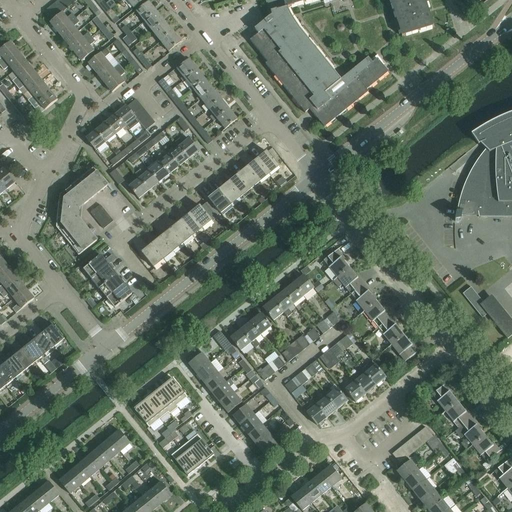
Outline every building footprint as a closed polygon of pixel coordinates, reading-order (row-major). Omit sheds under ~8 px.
[(59,0),(54,4),(61,14),(62,13),(66,10),(59,0)] [(65,0),(58,0),(59,0),(66,10),(71,6),(65,0)] [(126,0),(134,8),(143,0),(126,0)] [(269,0),(273,14),(254,30),(258,34),(250,41),(267,63),(265,64),(305,114),(309,110),(324,128),(368,93),(366,90),(388,73),(383,66),(377,59),(379,57),(377,55),(370,61),(368,58),(340,80),(299,29),(287,9),(314,0),(319,0),(320,0),(321,0),(389,0),(401,37),(411,34),(411,37),(415,36),(414,33),(423,30),(424,33),(426,32),(427,32),(426,29),(433,27),(427,5),(429,4),(428,1),(426,2),(425,0),(269,0)] [(157,13),(148,2),(136,12),(145,22),(157,13)] [(106,14),(110,10),(105,3),(100,7),(106,14)] [(61,14),(54,4),(49,8),(57,17),(61,14)] [(99,11),(93,4),(89,8),(94,14),(99,11)] [(57,17),(49,8),(45,11),(52,21),(57,17)] [(110,10),(106,14),(112,21),(116,17),(110,10)] [(61,14),(57,17),(52,21),(50,23),(58,33),(76,18),(72,14),(67,19),(62,13),(61,14)] [(157,13),(145,22),(153,32),(165,23),(157,13)] [(96,17),(96,18),(92,21),(98,28),(102,24),(96,17)] [(79,23),(76,18),(58,33),(65,42),(78,32),(74,27),(79,23)] [(173,32),(165,23),(153,32),(161,42),(173,32)] [(125,26),(121,30),(127,37),(131,33),(125,26)] [(110,34),(104,27),(100,30),(106,37),(110,34)] [(82,38),(78,32),(65,42),(73,52),(91,38),(88,33),(82,38)] [(181,42),(173,32),(161,42),(169,52),(181,42)] [(137,40),(131,33),(127,37),(132,43),(137,40)] [(95,42),(91,38),(73,52),(81,62),(94,52),(89,46),(95,42)] [(119,50),(123,47),(117,40),(113,44),(119,50)] [(10,42),(0,50),(0,55),(2,58),(0,59),(0,66),(18,52),(10,42)] [(110,54),(106,49),(88,64),(96,74),(109,63),(104,58),(110,54)] [(139,60),(143,56),(137,49),(133,53),(139,60)] [(131,57),(125,50),(121,53),(127,60),(131,57)] [(18,52),(0,66),(4,71),(9,66),(13,72),(26,62),(18,52)] [(143,56),(139,60),(148,71),(152,68),(143,56)] [(138,67),(133,60),(129,63),(134,70),(138,67)] [(189,60),(177,70),(185,80),(197,70),(189,60)] [(26,62),(13,72),(18,77),(12,82),(16,86),(34,71),(26,62)] [(109,63),(96,74),(104,83),(122,69),(119,64),(113,69),(109,63)] [(125,73),(122,69),(104,83),(112,93),(124,83),(120,77),(125,73)] [(197,70),(185,80),(193,90),(205,80),(197,70)] [(42,81),(34,71),(16,86),(19,90),(25,86),(29,91),(42,81)] [(162,79),(158,83),(167,94),(171,91),(162,79)] [(213,90),(205,80),(193,90),(201,100),(213,90)] [(42,81),(29,91),(33,96),(28,101),(31,105),(49,91),(42,81)] [(0,90),(4,95),(8,92),(3,85),(0,87),(0,90)] [(213,90),(201,100),(205,105),(201,108),(205,113),(209,110),(221,100),(213,90)] [(57,101),(49,91),(31,105),(35,109),(40,105),(45,111),(57,101)] [(177,98),(171,91),(167,94),(173,101),(177,98)] [(8,92),(4,95),(12,105),(16,101),(8,92)] [(136,100),(127,107),(126,107),(130,112),(140,104),(136,100)] [(229,110),(221,100),(209,110),(213,115),(210,117),(213,122),(217,119),(229,110)] [(24,111),(16,101),(12,105),(20,114),(24,111)] [(144,109),(140,104),(130,112),(134,117),(144,109)] [(182,104),(178,107),(183,114),(188,111),(182,104)] [(130,112),(126,107),(116,115),(129,131),(139,122),(138,122),(134,117),(130,112)] [(144,109),(134,117),(138,122),(147,114),(144,109)] [(229,110),(217,119),(225,130),(237,120),(229,110)] [(188,111),(183,114),(189,121),(193,117),(188,111)] [(484,126),(471,134),(478,145),(480,144),(486,150),(482,154),(480,156),(478,159),(472,169),(467,179),(462,190),(459,201),(457,212),(456,212),(454,222),(461,221),(461,216),(473,214),(473,213),(478,212),(479,217),(511,217),(511,112),(508,114),(500,118),(484,126)] [(28,124),(32,121),(26,114),(22,117),(28,124)] [(151,119),(147,114),(138,122),(139,122),(142,126),(151,119)] [(169,125),(177,119),(173,114),(165,121),(169,125)] [(116,115),(106,123),(116,135),(123,129),(125,132),(128,129),(129,131),(116,115)] [(185,132),(189,129),(181,118),(176,122),(185,132)] [(151,119),(142,126),(146,131),(155,123),(151,119)] [(116,135),(106,123),(96,131),(106,143),(116,135)] [(199,134),(203,130),(198,123),(193,127),(199,134)] [(203,130),(199,134),(208,145),(212,141),(203,130)] [(106,143),(96,131),(86,139),(96,151),(106,143)] [(162,133),(155,138),(159,143),(166,137),(162,133)] [(140,145),(147,139),(144,135),(137,140),(140,145)] [(159,143),(155,138),(148,144),(152,148),(159,143)] [(189,139),(184,143),(180,138),(175,142),(179,147),(188,159),(198,151),(189,139)] [(140,145),(137,140),(127,148),(130,153),(140,145)] [(188,159),(179,147),(169,155),(178,167),(188,159)] [(130,153),(127,148),(117,156),(120,161),(130,153)] [(146,153),(142,149),(135,154),(139,159),(146,153)] [(269,175),(279,167),(266,152),(257,160),(269,175)] [(139,159),(135,154),(128,160),(132,164),(139,159)] [(169,155),(164,159),(160,154),(155,158),(157,160),(157,161),(168,175),(178,167),(169,155)] [(120,161),(117,156),(110,162),(113,166),(120,161)] [(257,160),(247,168),(259,183),(269,175),(257,160)] [(168,175),(157,161),(147,169),(149,171),(158,183),(168,175)] [(93,168),(70,187),(71,188),(66,192),(65,191),(60,195),(56,227),(79,255),(96,241),(78,218),(79,208),(78,206),(82,202),(84,205),(107,186),(93,168)] [(247,168),(237,175),(250,191),(259,183),(247,168)] [(4,169),(0,171),(0,181),(7,190),(15,183),(4,169)] [(124,181),(115,170),(110,175),(118,186),(124,181)] [(149,171),(144,175),(140,170),(135,174),(139,179),(148,191),(158,183),(149,171)] [(250,191),(237,175),(228,183),(240,198),(250,191)] [(139,179),(134,183),(131,180),(126,184),(138,199),(148,191),(139,179)] [(228,183),(218,191),(230,206),(240,198),(228,183)] [(208,199),(209,201),(205,204),(217,218),(221,215),(220,214),(230,206),(218,191),(208,199)] [(100,205),(91,213),(103,229),(113,221),(100,205)] [(141,223),(132,213),(133,212),(127,206),(121,212),(132,224),(135,221),(139,225),(141,223)] [(190,214),(202,229),(212,221),(199,206),(190,214)] [(190,214),(180,222),(192,237),(202,229),(190,214)] [(180,222),(170,229),(182,245),(192,237),(180,222)] [(170,229),(161,237),(173,252),(182,245),(170,229)] [(173,252),(161,237),(151,245),(163,260),(173,252)] [(337,278),(349,268),(341,259),(343,257),(338,250),(345,244),(320,264),(324,261),(337,278)] [(163,260),(151,245),(141,253),(153,268),(163,260)] [(91,280),(110,264),(115,260),(112,255),(104,261),(100,256),(83,270),(91,280)] [(3,260),(0,262),(0,278),(11,270),(3,260)] [(110,264),(91,280),(99,289),(116,276),(112,270),(114,268),(110,264)] [(349,268),(337,278),(333,281),(338,288),(342,285),(351,295),(365,284),(359,277),(357,278),(349,268)] [(11,270),(0,278),(0,282),(2,285),(0,287),(0,293),(0,294),(18,280),(11,270)] [(116,276),(99,289),(107,299),(126,283),(122,279),(120,280),(116,276)] [(303,297),(314,289),(303,276),(293,284),(303,297)] [(26,289),(18,280),(0,294),(4,298),(9,294),(14,299),(26,289)] [(136,281),(129,284),(133,291),(140,287),(136,281)] [(318,293),(324,288),(318,281),(312,286),(318,293)] [(126,283),(107,299),(115,309),(123,302),(127,306),(131,302),(128,298),(132,295),(127,290),(130,288),(126,283)] [(303,297),(293,284),(283,292),(293,305),(303,297)] [(365,284),(351,295),(365,312),(376,302),(368,292),(370,291),(365,284)] [(477,312),(482,307),(485,305),(471,287),(462,294),(477,312)] [(26,289),(14,299),(18,305),(12,309),(16,314),(34,299),(26,289)] [(283,292),(273,300),(283,313),(287,318),(292,314),(288,309),(293,305),(283,292)] [(89,297),(85,300),(93,310),(97,307),(89,297)] [(283,313),(273,300),(263,308),(273,321),(283,313)] [(337,306),(334,302),(328,306),(331,311),(337,306)] [(384,312),(376,302),(365,312),(378,328),(392,317),(386,310),(384,312)] [(333,327),(339,321),(333,313),(326,319),(333,327)] [(261,314),(250,322),(261,335),(271,327),(261,314)] [(392,317),(378,328),(392,345),(403,336),(395,326),(397,324),(392,317)] [(244,327),(240,330),(251,343),(255,349),(259,347),(259,345),(255,340),(261,335),(250,322),(249,323),(247,321),(243,325),(244,327)] [(323,335),(329,329),(323,321),(316,327),(323,335)] [(43,333),(55,348),(64,340),(53,325),(43,333)] [(507,339),(511,334),(511,325),(502,333),(507,339)] [(313,343),(320,338),(313,329),(306,335),(313,343)] [(251,343),(240,330),(230,338),(241,351),(251,343)] [(43,333),(33,341),(45,355),(55,348),(43,333)] [(310,346),(303,337),(302,336),(290,346),(297,355),(310,346)] [(403,336),(392,345),(400,355),(396,358),(401,365),(427,345),(426,345),(419,350),(413,344),(411,346),(403,336)] [(353,345),(346,337),(340,342),(346,350),(353,345)] [(33,341),(24,349),(35,363),(40,360),(41,361),(46,357),(45,355),(33,341)] [(231,346),(227,341),(223,345),(227,350),(231,346)] [(336,345),(329,350),(336,358),(343,353),(336,345)] [(236,352),(231,346),(227,350),(232,355),(236,352)] [(288,348),(289,349),(282,354),(289,362),(297,355),(290,346),(288,348)] [(24,349),(14,357),(26,371),(35,363),(24,349)] [(336,358),(329,350),(319,358),(326,366),(333,361),(334,363),(338,360),(336,358)] [(210,364),(202,354),(188,364),(196,374),(210,364)] [(56,369),(65,362),(60,356),(51,363),(56,369)] [(26,371),(14,357),(4,365),(16,379),(26,371)] [(278,371),(285,365),(278,357),(272,363),(278,371)] [(247,366),(243,360),(238,364),(243,369),(247,366)] [(210,364),(196,374),(204,384),(218,373),(210,364)] [(16,379),(4,365),(0,368),(0,378),(6,387),(16,379)] [(268,365),(262,370),(260,369),(256,372),(265,382),(275,373),(268,365)] [(311,365),(305,370),(311,378),(318,373),(311,365)] [(375,387),(386,378),(375,365),(365,374),(375,387)] [(247,366),(243,369),(247,374),(251,371),(247,366)] [(218,373),(204,384),(212,394),(226,383),(218,373)] [(301,373),(295,378),(301,386),(308,381),(301,373)] [(375,387),(365,374),(355,382),(365,395),(375,387)] [(445,412),(457,402),(449,393),(451,391),(446,384),(453,379),(453,378),(428,398),(428,399),(431,396),(445,412)] [(172,379),(162,387),(177,406),(187,397),(172,379)] [(263,386),(259,380),(255,384),(259,389),(263,386)] [(291,381),(285,386),(291,394),(298,389),(291,381)] [(365,395),(355,382),(345,390),(355,403),(365,395)] [(234,393),(226,383),(212,394),(220,404),(234,393)] [(334,391),(327,397),(337,410),(347,402),(334,386),(331,388),(334,391)] [(162,387),(153,394),(168,413),(170,415),(178,408),(177,406),(162,387)] [(234,393),(220,404),(228,414),(241,403),(234,393)] [(153,394),(145,401),(160,419),(168,413),(153,394)] [(274,399),(270,394),(266,397),(270,403),(274,399)] [(321,397),(323,400),(317,405),(327,418),(337,410),(327,397),(325,395),(321,397)] [(278,405),(274,399),(270,403),(274,408),(278,405)] [(145,401),(134,409),(149,428),(160,419),(145,401)] [(465,412),(457,402),(445,412),(458,429),(473,418),(467,411),(465,412)] [(240,426),(254,415),(246,405),(232,416),(240,426)] [(317,405),(306,413),(317,426),(327,418),(317,405)] [(290,419),(285,413),(281,417),(286,423),(290,419)] [(262,425),(254,415),(240,426),(248,436),(262,425)] [(473,418),(458,429),(455,432),(460,439),(464,436),(466,439),(460,444),(466,451),(472,446),(484,436),(476,426),(478,425),(473,418)] [(290,419),(286,423),(290,427),(294,424),(290,419)] [(262,425),(248,436),(256,446),(270,435),(262,425)] [(425,428),(392,454),(400,464),(433,437),(425,428)] [(301,433),(298,429),(292,434),(295,438),(301,433)] [(109,439),(120,452),(130,444),(119,431),(109,439)] [(197,435),(188,442),(200,456),(205,463),(214,456),(197,435)] [(278,445),(270,435),(256,446),(264,456),(278,445)] [(484,436),(472,446),(485,463),(482,465),(482,466),(507,446),(500,451),(494,444),(492,446),(484,436)] [(109,439),(99,448),(110,461),(120,452),(109,439)] [(188,442),(180,449),(191,463),(196,469),(205,463),(200,456),(188,442)] [(440,452),(445,449),(440,444),(436,447),(440,452)] [(99,448),(89,456),(100,469),(110,461),(99,448)] [(188,476),(196,469),(191,463),(180,449),(171,456),(188,476)] [(445,449),(440,452),(445,458),(449,455),(445,449)] [(89,456),(79,465),(90,478),(100,469),(89,456)] [(507,489),(511,485),(511,470),(511,469),(511,466),(508,461),(511,458),(511,457),(490,475),(490,476),(494,473),(507,489)] [(131,466),(134,470),(140,466),(136,461),(131,466)] [(410,461),(396,471),(404,481),(418,471),(410,461)] [(456,472),(461,468),(456,463),(452,467),(456,472)] [(141,469),(144,473),(150,469),(146,464),(141,469)] [(90,478),(79,465),(69,473),(80,487),(90,478)] [(134,470),(131,466),(125,471),(129,475),(134,470)] [(331,466),(321,474),(331,487),(341,479),(331,466)] [(461,468),(456,472),(461,478),(465,474),(461,468)] [(418,471),(404,481),(412,491),(425,481),(418,471)] [(80,487),(69,473),(59,482),(70,495),(80,487)] [(321,474),(311,482),(321,495),(331,487),(321,474)] [(127,481),(131,485),(136,481),(132,477),(127,481)] [(116,478),(111,483),(114,487),(120,483),(116,478)] [(131,485),(127,481),(121,486),(125,490),(131,485)] [(433,490),(425,481),(412,491),(420,501),(433,490)] [(49,482),(39,490),(49,504),(60,495),(49,482)] [(311,482),(301,490),(311,503),(321,495),(311,482)] [(114,487),(111,483),(105,487),(109,492),(114,487)] [(151,491),(162,504),(172,496),(161,483),(151,491)] [(472,492),(476,488),(472,483),(468,486),(472,492)] [(476,488),(472,492),(476,497),(481,493),(476,488)] [(49,504),(39,490),(28,499),(39,511),(49,504)] [(311,503),(301,490),(291,498),(301,511),(311,503)] [(441,500),(433,490),(420,501),(428,511),(441,500)] [(151,491),(141,499),(152,511),(162,504),(151,491)] [(113,492),(108,497),(111,502),(117,497),(113,492)] [(90,499),(94,504),(99,499),(96,495),(90,499)] [(111,502),(108,497),(102,501),(106,506),(111,502)] [(28,499),(18,507),(22,511),(39,511),(28,499)] [(94,504),(90,499),(85,504),(88,508),(91,506),(94,504)] [(141,499),(132,507),(135,511),(151,511),(152,511),(141,499)] [(289,508),(293,504),(289,499),(285,503),(289,508)] [(446,511),(449,510),(441,500),(428,511),(429,511),(446,511)] [(488,511),(492,508),(488,502),(483,506),(488,511)]
